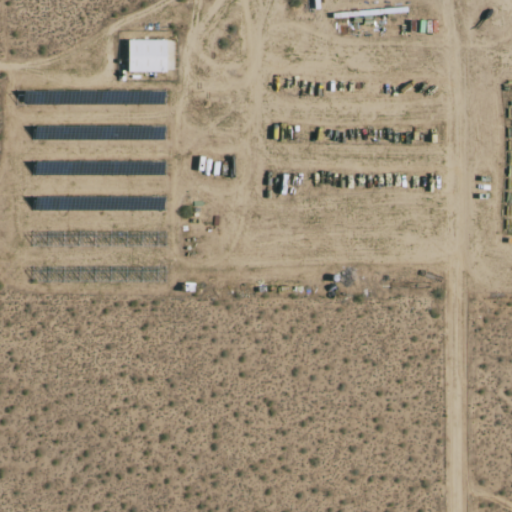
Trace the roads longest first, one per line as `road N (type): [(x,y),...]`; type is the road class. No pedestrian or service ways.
road 1 (track): [(453,0),(463,38),(462,511)]
road 2 (track): [(0,169),(12,157),(16,61),(62,60),(157,0)]
